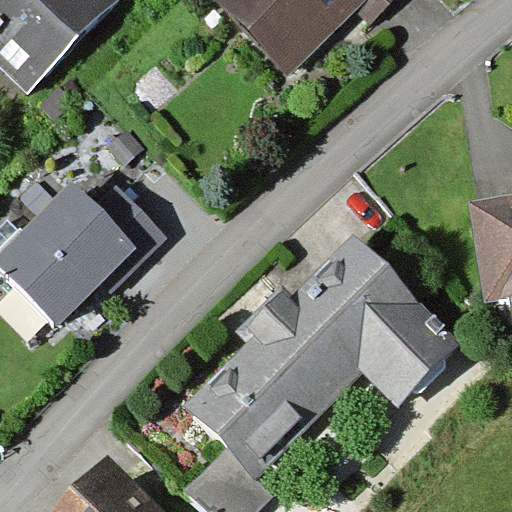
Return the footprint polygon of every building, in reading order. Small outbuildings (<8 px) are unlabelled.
[(0,0),(0,63),(34,98),(126,7),(118,0),(0,0)] [(383,0),(221,0),(217,4),(299,80),(384,0),(383,0)] [(83,191),(2,279),(70,340),(179,226),(132,186),(110,209),(83,191)] [(511,202),(469,207),(487,302),(511,300),(511,202)] [(354,239),(183,412),(256,478),(353,370),(397,410),(469,341),(354,239)] [(151,511),(99,464),(53,511),(151,511)]
